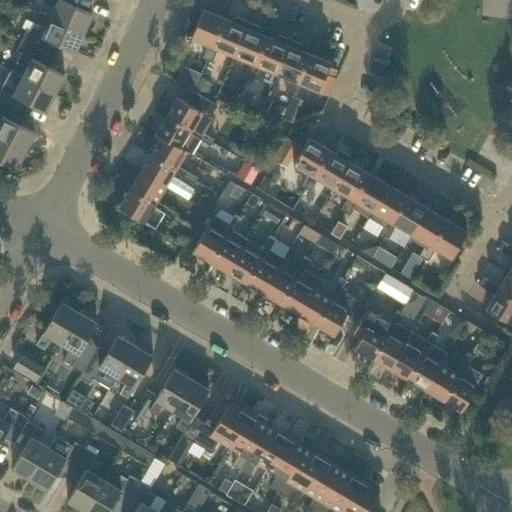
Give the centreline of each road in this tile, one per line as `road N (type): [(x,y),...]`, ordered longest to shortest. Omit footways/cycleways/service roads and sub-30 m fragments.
road 1 (residential): [(511,503),(42,234)]
road 2 (residential): [(499,216),(327,117),(366,24)]
road 3 (residential): [(42,234),(158,0)]
